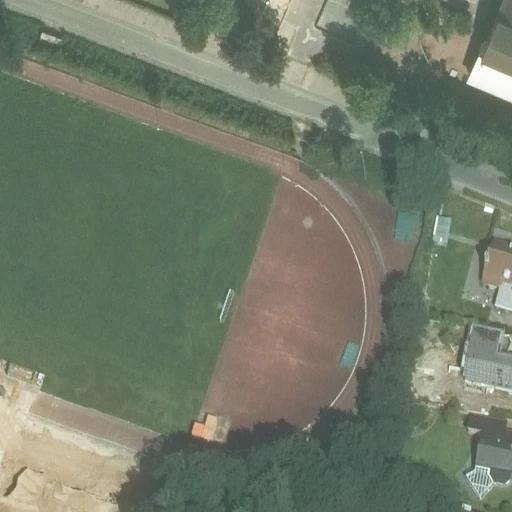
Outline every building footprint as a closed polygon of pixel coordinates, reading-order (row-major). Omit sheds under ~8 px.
[(344,0),(345,10),(356,9),(356,8),(365,7),(364,0),(344,0)] [(511,0),(504,0),(485,43),(484,42),(468,78),(511,96),(511,0)] [(449,215),(435,213),(432,237),(445,239),(449,215)] [(511,239),(495,234),(482,279),(499,285),(501,278),(511,281),(511,239)] [(511,306),(511,281),(501,278),(499,285),(494,301),(511,306)] [(465,373),(511,381),(511,353),(494,350),(498,326),(474,321),(465,373)] [(488,416),(470,411),(466,428),(484,432),(488,416)] [(507,484),(511,478),(511,430),(506,429),(507,420),(488,416),(484,432),(477,467),(491,470),(490,474),(493,474),(496,482),(507,484)] [(122,502),(130,475),(56,454),(31,437),(34,433),(51,438),(54,428),(18,418),(10,430),(7,439),(10,441),(5,449),(15,451),(12,456),(33,470),(14,464),(2,456),(0,459),(0,483),(11,487),(3,511),(121,511),(125,501),(124,502),(122,502)] [(494,482),(490,474),(491,470),(477,467),(476,469),(465,476),(479,495),(494,482)]
